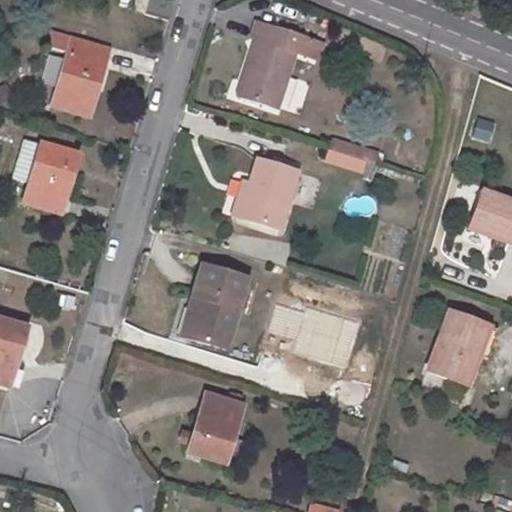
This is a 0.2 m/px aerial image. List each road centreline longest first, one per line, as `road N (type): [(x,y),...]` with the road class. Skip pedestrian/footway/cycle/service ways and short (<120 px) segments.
road 1 (residential): [(195,0),(75,398),(87,451)]
road 2 (unclassified): [(511,55),(373,0)]
